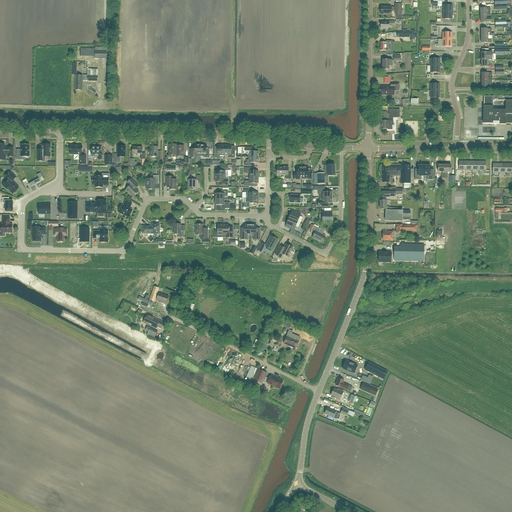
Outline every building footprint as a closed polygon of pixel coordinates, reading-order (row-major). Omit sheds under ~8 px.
[(402,4),(395,4),(395,8),(391,8),(391,7),(381,7),(380,15),(391,15),(391,11),(395,11),(395,14),(401,14),(401,6),(402,6),(402,4)] [(455,32),(455,20),(447,21),(447,23),(437,23),(438,30),(448,30),(448,32),(455,32)] [(391,41),(386,41),(386,43),(380,43),(380,51),(384,51),(384,52),(387,52),(387,51),(390,51),(391,46),(391,41)] [(107,48),(95,48),(87,48),(87,50),(80,50),(80,57),(95,57),(95,59),(107,59),(107,54),(108,54),(108,51),(107,51),(107,48)] [(382,60),(382,70),(382,69),(389,70),(389,66),(392,66),(392,60),(389,60),(382,60)] [(98,76),(75,76),(75,90),(82,90),(82,81),(98,81),(98,76)] [(399,84),(390,84),(390,87),(379,87),(379,95),(394,95),(394,91),(399,92),(399,84)] [(511,96),(484,97),(484,103),(483,106),(483,124),(499,124),(499,125),(505,125),(505,124),(506,124),(506,123),(510,123),(510,124),(511,124),(511,96)] [(388,121),(381,121),(381,130),(392,130),(392,126),(393,126),(393,118),(400,118),(399,110),(388,110),(389,114),(386,112),(383,112),(383,118),(388,118),(388,121)] [(0,160),(5,160),(5,154),(8,155),(8,157),(13,157),(13,148),(8,148),(5,148),(4,148),(4,145),(0,144),(0,160)] [(21,152),(17,152),(17,160),(24,160),(24,157),(29,157),(30,145),(21,145),(21,152)] [(42,150),(37,150),(37,161),(45,161),(45,157),(50,157),(51,145),(42,145),(42,150)] [(200,154),(200,145),(194,145),(194,151),(191,151),(191,158),(197,158),(197,154),(200,154)] [(200,154),(204,154),(204,158),(209,158),(209,152),(206,152),(206,145),(200,145),(200,154)] [(224,158),(224,155),(224,145),(218,145),(218,151),(214,151),(213,158),(219,158),(224,158)] [(224,145),(224,155),(229,155),(229,158),(235,158),(235,151),(231,151),(231,145),(224,145)] [(82,146),(70,146),(70,155),(80,155),(80,156),(79,165),(86,165),(86,156),(82,156),(82,146)] [(125,147),(117,146),(117,154),(114,154),(114,163),(120,164),(120,157),(125,157),(125,147)] [(91,154),(98,154),(98,160),(102,160),(102,154),(100,154),(100,147),(91,147),(91,154)] [(142,147),(132,147),(132,154),(140,154),(140,159),(145,159),(145,153),(142,153),(142,147)] [(158,147),(150,147),(150,157),(157,157),(157,162),(161,162),(161,154),(157,153),(158,147)] [(249,157),(258,157),(258,152),(253,152),(253,148),(241,148),(241,154),(249,154),(249,157)] [(113,156),(105,156),(105,165),(113,165),(113,156)] [(258,157),(249,157),(249,160),(246,160),(246,163),(244,163),(244,166),(251,166),(251,163),(258,163),(258,157)] [(335,176),(334,165),(327,165),(324,165),(324,170),(324,173),(317,173),(317,184),(325,184),(324,176),(327,176),(335,176)] [(410,166),(400,165),(400,166),(381,166),(381,174),(382,174),(382,183),(388,183),(388,178),(389,178),(389,177),(394,177),(394,184),(410,184),(410,166)] [(424,177),(424,166),(422,166),(422,165),(419,165),(419,166),(418,166),(418,174),(415,174),(414,180),(418,180),(418,177),(424,177)] [(426,166),(424,166),(424,177),(430,177),(430,180),(434,181),(434,174),(430,174),(430,166),(429,166),(430,165),(426,165),(426,166)] [(279,177),(282,177),(282,167),(282,168),(276,168),(276,174),(273,174),(273,180),(279,180),(279,177)] [(288,167),(282,167),(282,177),(282,175),(285,176),(285,179),(291,179),(291,174),(288,174),(288,167)] [(299,177),(302,177),(302,167),(297,167),(296,173),(293,173),(293,179),(299,179),(299,177)] [(302,167),(302,177),(302,180),(311,180),(311,174),(308,173),(308,167),(302,167)] [(215,171),(215,177),(225,177),(225,171),(228,171),(228,168),(220,168),(220,171),(215,171)] [(249,177),(258,177),(258,171),(252,171),(252,168),(244,168),(244,173),(249,174),(249,177)] [(10,172),(5,178),(7,180),(2,185),(7,190),(8,189),(13,194),(19,188),(12,181),(16,178),(10,172)] [(95,174),(95,179),(93,179),(93,183),(95,183),(95,188),(102,188),(102,185),(109,185),(109,178),(102,178),(103,175),(95,174)] [(159,176),(153,176),(153,178),(152,178),(150,178),(150,179),(147,179),(147,189),(155,189),(155,185),(156,184),(158,184),(159,176)] [(200,176),(196,176),(196,180),(188,180),(188,190),(196,190),(196,183),(200,183),(200,176)] [(173,177),(166,177),(166,186),(169,186),(169,190),(176,190),(176,180),(173,180),(173,177)] [(215,177),(215,182),(220,182),(220,185),(228,185),(228,182),(225,182),(225,177),(215,177)] [(258,177),(249,177),(249,181),(244,181),(244,184),(241,184),(241,186),(251,186),(251,183),(258,183),(258,177)] [(39,178),(29,184),(30,187),(41,181),(39,179),(39,178)] [(138,186),(131,179),(127,183),(130,186),(125,190),(133,197),(139,192),(135,189),(138,186)] [(319,198),(332,198),(332,192),(325,192),(325,189),(318,189),(318,195),(319,195),(319,198)] [(246,198),(258,198),(258,193),(249,193),(249,190),(243,190),(243,193),(246,193),(246,198)] [(406,190),(391,190),(391,192),(382,192),(382,198),(390,198),(390,197),(395,197),(395,195),(402,195),(402,193),(406,193),(406,190)] [(215,199),(224,199),(224,196),(228,196),(228,191),(222,191),(222,194),(215,194),(215,199)] [(258,198),(246,198),(246,203),(242,203),(242,207),(249,207),(250,203),(258,204),(258,198)] [(332,198),(319,198),(319,201),(318,201),(318,207),(325,207),(325,203),(332,203),(332,198)] [(215,199),(215,205),(219,205),(219,211),(226,211),(226,209),(229,209),(229,203),(224,203),(224,199),(215,199)] [(132,203),(125,200),(123,206),(121,205),(118,213),(129,217),(132,210),(129,209),(132,203)] [(96,213),(96,218),(105,219),(105,209),(106,209),(106,206),(105,206),(105,201),(96,201),(96,204),(86,204),(86,212),(96,212),(96,213)] [(386,207),(386,201),(380,201),(380,210),(386,210),(386,211),(385,211),(385,221),(402,221),(402,220),(410,220),(410,217),(410,211),(402,211),(402,208),(389,208),(389,207),(386,207)] [(78,203),(69,202),(69,218),(78,219),(78,203)] [(46,206),(39,206),(39,214),(50,214),(50,204),(46,204),(46,206)] [(289,219),(297,222),(301,214),(292,211),(289,219)] [(332,212),(319,212),(319,221),(332,221),(332,212)] [(3,218),(3,225),(1,225),(1,233),(12,233),(12,225),(9,225),(9,218),(3,218)] [(297,222),(289,219),(285,226),(294,230),(297,222)] [(159,224),(151,224),(151,227),(142,227),(142,234),(153,234),(154,235),(156,235),(157,234),(159,234),(159,224)] [(181,225),(174,224),(174,234),(177,235),(177,237),(184,237),(184,231),(181,231),(181,225)] [(195,225),(195,235),(200,235),(200,239),(207,239),(207,229),(203,228),(203,225),(195,225)] [(223,238),(223,225),(217,225),(217,230),(214,230),(214,238),(223,238)] [(223,225),(223,238),(233,238),(233,230),(233,227),(228,227),(228,225),(223,225)] [(250,236),(250,225),(244,225),(244,233),(241,233),(241,240),(247,240),(247,236),(250,236)] [(250,225),(250,236),(253,236),(253,240),(260,240),(260,233),(256,233),(256,225),(250,225)] [(397,225),(396,227),(398,227),(398,230),(396,230),(396,233),(403,233),(403,231),(416,231),(417,225),(397,225)] [(319,229),(314,226),(311,231),(315,233),(312,238),(321,243),(325,236),(318,232),(319,229)] [(32,228),(32,237),(33,237),(33,241),(40,242),(41,237),(41,235),(45,235),(46,228),(41,228),(32,228)] [(67,230),(54,230),(54,236),(57,236),(57,242),(63,242),(63,236),(66,236),(67,230)] [(109,238),(108,238),(108,230),(100,230),(100,232),(93,232),(93,238),(98,239),(98,238),(100,238),(99,242),(108,243),(108,241),(109,241),(109,238)] [(392,232),(387,232),(383,232),(383,241),(388,241),(392,241),(392,232)] [(278,240),(270,236),(265,246),(272,250),(278,240)] [(293,248),(286,244),(284,248),(280,246),(275,255),(281,258),(283,255),(288,257),(293,248)] [(424,245),(395,244),(394,261),(423,262),(424,245)] [(383,252),(378,252),(378,262),(391,262),(391,252),(386,252),(386,253),(383,253),(383,252)] [(159,288),(154,286),(149,300),(154,302),(159,288)] [(168,296),(159,293),(156,300),(166,303),(168,296)] [(155,319),(147,315),(143,322),(156,328),(157,326),(161,329),(164,323),(155,319)] [(157,331),(147,325),(145,330),(148,331),(148,332),(155,335),(157,331)] [(283,344),(295,348),(300,337),(292,334),(292,333),(288,332),(283,344)] [(357,366),(345,361),(342,368),(354,373),(357,366)] [(364,370),(383,380),(387,372),(368,362),(364,370)] [(266,374),(257,369),(251,382),(261,386),(266,374)] [(276,378),(271,375),(267,383),(275,387),(275,388),(277,389),(278,388),(279,389),(283,381),(276,378)] [(346,386),(344,386),(342,385),(344,381),(338,378),(335,385),(345,390),(346,386)] [(377,390),(363,384),(361,391),(375,396),(377,390)] [(331,395),(335,397),(334,398),(340,400),(343,392),(337,389),(337,390),(333,389),(331,395)] [(348,409),(343,407),(340,413),(347,417),(349,413),(348,412),(348,411),(347,410),(348,409)] [(335,412),(327,408),(324,414),(333,418),(338,420),(340,415),(338,414),(339,413),(336,412),(335,412)]
